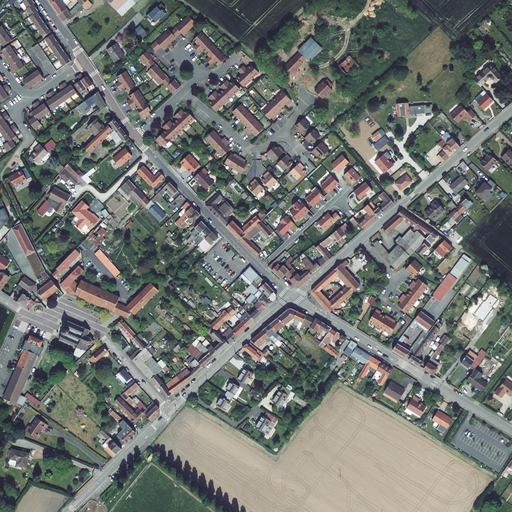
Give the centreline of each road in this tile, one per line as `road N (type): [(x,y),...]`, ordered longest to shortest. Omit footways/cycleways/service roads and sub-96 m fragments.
road 1 (tertiary): [(292,297),(511,109)]
road 2 (tertiary): [(511,430),(292,297)]
road 3 (tertiary): [(135,139),(292,297)]
road 4 (residential): [(0,296),(39,318),(67,312),(90,323),(170,411)]
road 5 (tertiary): [(42,0),(135,139)]
road 6 (tertiary): [(170,411),(292,297)]
road 7 (tertiary): [(68,511),(170,411)]
road 8 (residential): [(183,91),(250,147),(282,132)]
